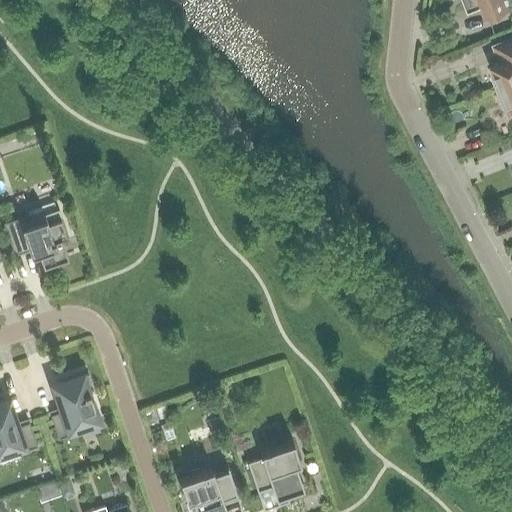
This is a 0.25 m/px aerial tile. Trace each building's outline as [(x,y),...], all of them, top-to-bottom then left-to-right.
[(511,0),(461,0),(464,5),(473,2),(476,9),(481,7),(484,15),(485,17),(511,6),(511,0)] [(511,38),(494,46),(494,47),(497,46),(502,60),(491,65),(495,75),(491,76),(497,89),(511,82),(511,38)] [(511,82),(497,89),(502,102),(505,101),(509,111),(511,109),(511,82)] [(2,222),(13,254),(36,246),(42,264),(67,255),(62,240),(68,238),(60,215),(46,220),(43,212),(29,217),(28,213),(2,222)] [(88,389),(93,388),(87,371),(56,382),(65,409),(50,414),(58,438),(75,433),(73,428),(98,420),(89,393),(88,389)] [(37,446),(28,421),(13,426),(4,400),(0,401),(0,452),(19,447),(20,451),(37,446)] [(169,422),(160,425),(165,440),(174,437),(169,422)] [(269,447),(269,446),(264,447),(265,448),(259,450),(261,456),(247,461),(257,490),(271,485),(277,504),(288,500),(286,493),(297,489),(297,490),(298,490),(298,489),(303,487),(301,482),(302,482),(302,481),(301,481),(294,462),(299,460),(292,439),(269,447)] [(226,511),(223,502),(238,497),(228,467),(213,472),(211,467),(206,468),(205,468),(201,469),(201,470),(179,478),(186,499),(191,497),(195,511),(226,511)] [(128,511),(126,503),(106,510),(104,505),(84,511),(128,511)]
